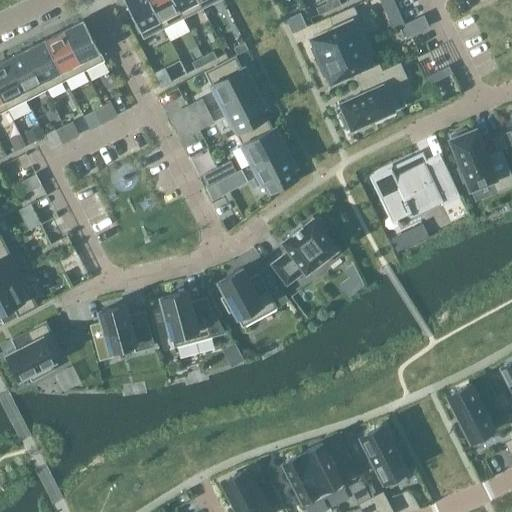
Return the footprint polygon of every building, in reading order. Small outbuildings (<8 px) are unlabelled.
[(164,27),(149,0),(124,0),(144,37),(164,27)] [(149,0),(164,27),(183,17),(174,0),(149,0)] [(174,0),(183,17),(202,8),(198,0),(174,0)] [(332,0),(327,3),(330,10),(341,5),(339,0),(332,0)] [(320,15),(330,10),(327,3),(316,7),(320,15)] [(325,32),(312,38),(315,45),(311,47),(317,62),(368,39),(353,6),(330,17),(335,28),(332,29),(331,29),(324,32),(325,32)] [(300,13),(286,20),(293,33),(306,27),(304,22),(300,13)] [(423,15),(402,25),(407,36),(428,26),(423,15)] [(63,31),(64,31),(84,70),(105,60),(84,20),(63,30),(63,31)] [(63,31),(46,40),(45,40),(65,80),(84,70),(64,31),(63,31)] [(25,49),(46,90),(65,80),(45,40),(46,40),(45,39),(25,49)] [(368,39),(317,62),(324,76),(328,74),(332,82),(346,75),(346,76),(353,73),(353,72),(355,71),(359,82),(383,72),(382,71),(368,39)] [(238,54),(248,49),(245,42),(234,47),(238,54)] [(46,90),(25,49),(6,59),(27,100),(46,90)] [(203,57),(206,64),(217,58),(213,51),(203,57)] [(196,69),(206,64),(203,57),(192,62),(196,69)] [(206,72),(222,103),(254,86),(244,66),(241,68),(235,57),(206,72)] [(0,94),(7,110),(27,100),(6,59),(0,62),(0,94)] [(383,72),(359,82),(364,93),(361,95),(361,94),(354,97),(354,98),(341,104),(344,111),(340,113),(347,128),(351,126),(352,127),(374,117),(376,121),(391,114),(389,111),(399,106),(390,84),(406,77),(400,63),(382,71),(383,72)] [(431,83),(452,73),(449,66),(427,76),(431,83)] [(157,80),(161,87),(171,81),(168,74),(157,80)] [(237,133),(267,118),(261,108),(264,106),(254,86),(222,103),(237,133)] [(103,107),(109,119),(118,115),(111,102),(103,107)] [(109,119),(103,107),(95,111),(101,123),(109,119)] [(169,117),(174,127),(192,118),(186,108),(169,117)] [(197,129),(192,118),(174,127),(180,138),(197,129)] [(237,133),(253,163),(285,147),(275,127),(272,128),(267,118),(237,133)] [(65,126),(71,139),(79,135),(73,122),(65,126)] [(39,126),(25,133),(31,143),(44,136),(39,126)] [(63,143),(71,139),(65,126),(56,131),(63,143)] [(466,128),(451,135),(453,139),(451,140),(462,166),(458,167),(464,182),(467,180),(471,188),(493,179),(497,191),(511,184),(511,177),(501,151),(486,157),(485,154),(482,147),(475,130),(468,133),(466,128)] [(20,135),(11,139),(16,150),(25,146),(20,135)] [(285,147),(253,163),(268,194),(298,179),(292,168),(295,167),(285,147)] [(422,155),(374,178),(384,200),(386,199),(394,217),(408,211),(410,215),(413,214),(409,206),(438,192),(442,201),(458,193),(445,165),(428,173),(425,168),(427,167),(422,155)] [(216,167),(202,174),(208,186),(221,180),(223,179),(216,167)] [(36,174),(20,182),(26,193),(42,185),(36,174)] [(208,186),(206,187),(212,200),(234,188),(227,176),(223,179),(221,180),(208,186)] [(324,231),(328,228),(319,216),(315,219),(313,217),(281,241),(288,251),(271,264),(287,284),(304,271),(305,273),(337,249),(324,231)] [(396,251),(406,246),(402,237),(392,242),(396,251)] [(4,244),(0,245),(0,285),(21,275),(4,244)] [(73,248),(56,257),(61,267),(78,258),(73,248)] [(219,281),(227,295),(222,298),(229,311),(234,309),(243,325),(276,307),(258,274),(247,280),(242,269),(219,281)] [(37,306),(21,275),(0,285),(0,316),(4,323),(37,306)] [(281,288),(273,293),(279,304),(288,299),(281,288)] [(189,302),(186,291),(161,298),(174,346),(225,332),(215,314),(211,315),(207,298),(189,302)] [(125,305),(100,312),(110,351),(134,344),(135,351),(154,346),(145,312),(128,316),(125,305)] [(18,350),(7,355),(19,378),(29,373),(32,380),(53,369),(50,362),(63,356),(46,322),(12,339),(18,350)] [(511,389),(511,360),(500,366),(511,389)] [(471,383),(447,396),(470,440),(494,428),(471,383)] [(360,437),(383,482),(407,469),(384,424),(360,437)] [(322,442),(302,453),(325,498),(346,488),(322,442)] [(282,463),(305,508),(325,498),(302,453),(282,463)] [(267,511),(246,470),(221,482),(236,511),(267,511)] [(371,499),(378,511),(392,511),(383,493),(371,499)] [(378,511),(371,499),(360,504),(363,511),(378,511)]
